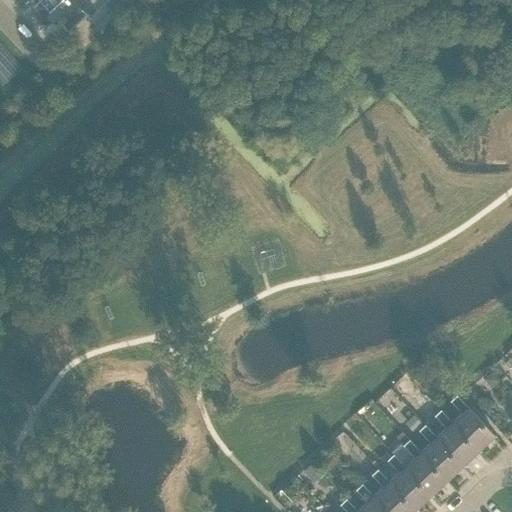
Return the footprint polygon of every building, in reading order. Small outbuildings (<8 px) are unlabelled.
[(38,0),(84,48),(117,17),(105,3),(108,0),(38,0)] [(472,388),(466,394),(473,401),(479,394),(472,388)] [(452,422),(478,450),(494,435),(456,395),(450,401),(461,413),(452,422)] [(441,409),(434,415),(445,428),(436,436),(463,464),(478,450),(452,422),(441,409)] [(413,414),(404,423),(413,432),(422,424),(413,414)] [(463,464),(436,436),(425,424),(419,430),(430,442),(421,451),(447,479),(463,464)] [(404,434),(397,441),(402,446),(403,445),(409,440),(404,434)] [(447,479),(421,451),(409,439),(409,440),(403,445),(414,457),(405,466),(431,494),(447,479)] [(330,450),(320,459),(330,470),(340,460),(330,450)] [(431,494),(405,466),(394,454),(387,460),(398,472),(389,481),(415,509),(431,494)] [(311,462),(304,469),(312,477),(319,471),(311,462)] [(379,470),(372,476),(382,487),(373,496),(388,511),(411,511),(415,509),(389,481),(379,470)] [(388,511),(373,496),(362,483),(356,490),(367,502),(358,510),(358,511),(388,511)] [(358,511),(358,510),(346,498),(336,487),(330,493),(340,504),(346,511),(358,511)]
